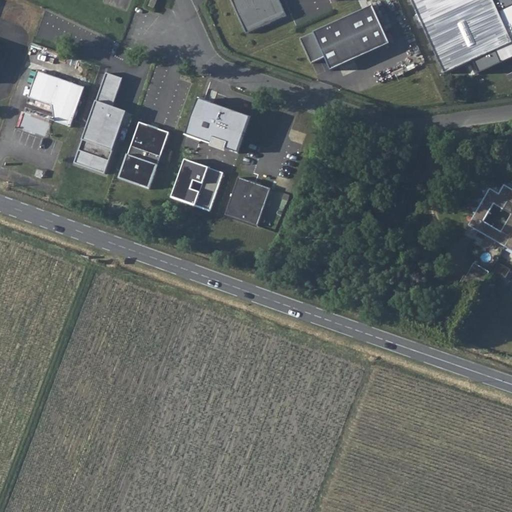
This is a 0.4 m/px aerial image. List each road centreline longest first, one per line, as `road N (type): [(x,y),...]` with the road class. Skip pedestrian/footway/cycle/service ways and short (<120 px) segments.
road 1 (secondary): [(0,203),(511,383)]
road 2 (residential): [(182,0),(210,59),(229,71),(412,126),(511,114)]
